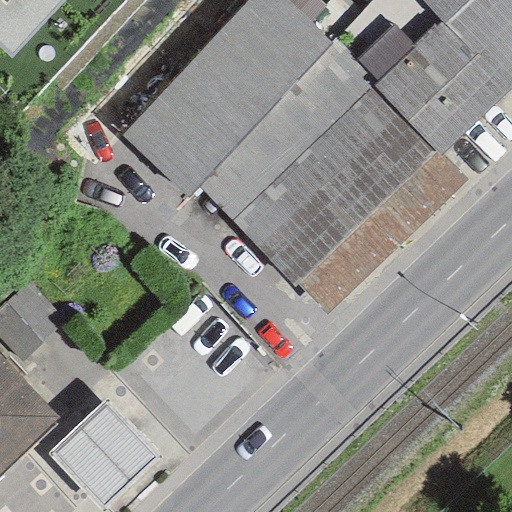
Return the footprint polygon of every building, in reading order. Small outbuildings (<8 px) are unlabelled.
[(0,0),(0,46),(12,57),(66,0),(0,0)] [(323,6),(316,0),(245,0),(120,134),(185,198),(196,186),(332,44),(330,42),(307,23),(323,6)] [(511,84),(511,0),(420,0),(440,20),(413,46),(392,24),(355,60),(376,81),(371,85),(435,151),(438,155),(511,84)] [(334,38),(330,42),(332,44),(196,186),(291,287),(296,283),(435,151),(371,85),(376,81),(355,60),(334,38)] [(438,155),(435,151),(296,283),(326,315),(466,180),(438,155)] [(31,280),(0,307),(0,340),(9,351),(19,363),(57,329),(46,318),(56,309),(31,280)] [(0,357),(0,475),(59,421),(0,357)] [(103,400),(46,453),(99,511),(157,460),(103,400)]
